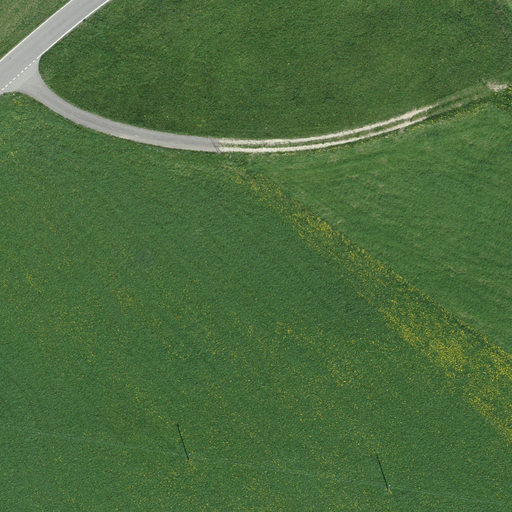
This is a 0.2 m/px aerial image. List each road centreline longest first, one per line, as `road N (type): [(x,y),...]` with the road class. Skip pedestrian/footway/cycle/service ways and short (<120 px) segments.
road 1 (track): [(10,70),(81,125),(210,150),(328,144),(440,115),(511,82)]
road 2 (tertiary): [(0,79),(102,0)]
